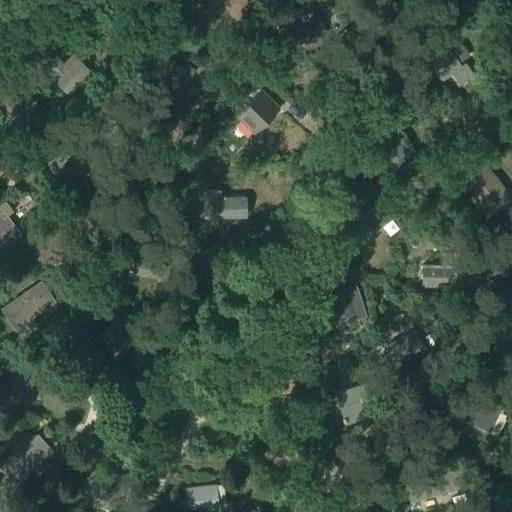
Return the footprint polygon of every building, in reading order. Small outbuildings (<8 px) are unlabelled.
[(311,1),(273,17),(283,38),(293,34),(299,46),(303,44),(303,45),(304,45),(305,46),(306,47),(307,47),(308,48),(309,48),(310,49),(311,49),(312,49),(313,49),(314,49),(314,48),(315,48),(316,48),(317,47),(318,47),(318,46),(319,46),(320,45),(320,44),(321,43),(321,42),(321,41),(322,40),(322,39),(322,38),(322,37),(321,36),(326,34),(311,1)] [(462,44),(453,50),(461,62),(469,56),(462,44)] [(473,75),(464,62),(460,64),(449,48),(428,63),(441,82),(451,75),(458,86),(473,75)] [(65,63),(54,52),(43,62),(54,73),(51,76),(68,94),(92,72),(75,54),(65,63)] [(168,57),(154,75),(177,93),(195,70),(188,65),(184,70),(168,57)] [(252,133),(275,112),(280,108),(270,97),(261,88),(235,114),(252,133)] [(388,173),(417,157),(397,123),(368,140),(388,173)] [(63,159),(56,163),(69,181),(81,173),(85,178),(101,167),(94,157),(88,161),(75,141),(58,152),(63,159)] [(0,176),(5,176),(5,185),(14,185),(15,159),(0,158),(0,176)] [(482,160),(459,178),(472,195),(468,198),(480,213),(507,192),(482,160)] [(221,198),(221,191),(206,191),(207,202),(203,202),(203,211),(208,211),(208,219),(212,218),(247,218),(246,196),(221,198)] [(379,196),(375,200),(381,207),(386,203),(379,196)] [(362,197),(337,216),(353,237),(378,217),(362,197)] [(0,244),(3,249),(22,235),(8,214),(3,217),(0,211),(0,244)] [(32,247),(39,257),(46,267),(75,249),(62,228),(32,247)] [(166,277),(166,257),(166,256),(138,254),(137,260),(134,260),(133,274),(159,276),(166,277)] [(464,288),(464,265),(421,265),(422,287),(464,288)] [(41,280),(0,308),(14,328),(55,301),(41,280)] [(336,297),(330,299),(341,333),(360,327),(358,319),(366,317),(356,285),(334,293),(336,297)] [(110,324),(97,335),(114,356),(130,344),(127,341),(133,336),(109,306),(101,312),(110,324)] [(392,361),(397,368),(429,350),(419,330),(388,348),(378,353),(384,365),(392,361)] [(53,370),(18,358),(7,392),(42,403),(53,370)] [(245,372),(247,396),(282,394),(281,380),(280,370),(280,369),(245,372)] [(290,369),(280,370),(281,380),(291,379),(290,369)] [(367,396),(372,394),(368,382),(335,393),(347,426),(374,416),(367,396)] [(452,390),(442,410),(497,437),(507,416),(502,414),(504,408),(488,400),(485,406),(452,390)] [(18,480),(51,452),(37,435),(4,463),(18,480)] [(449,471),(403,485),(409,504),(465,487),(459,468),(449,471)] [(99,475),(103,484),(109,499),(133,490),(126,474),(112,480),(108,472),(99,475)] [(207,511),(225,511),(225,503),(222,502),(221,495),(217,496),(215,485),(185,489),(187,509),(207,507),(207,511)] [(301,504),(294,504),(293,511),(320,511),(322,500),(302,499),(301,504)]
